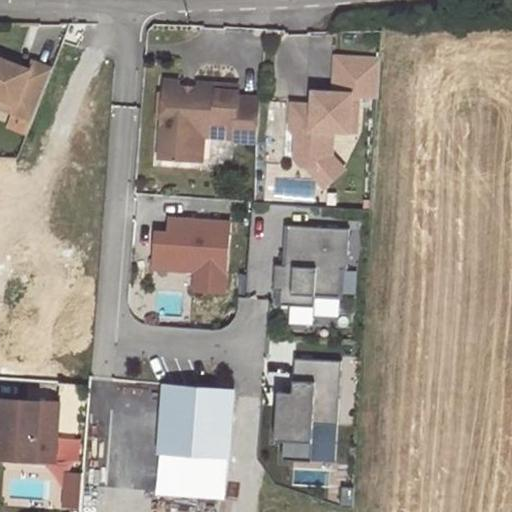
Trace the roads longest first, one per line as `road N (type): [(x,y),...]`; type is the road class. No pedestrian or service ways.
road 1 (residential): [(128,5),(102,339),(251,348)]
road 2 (unclassified): [(128,5),(275,0)]
road 3 (unclassified): [(0,4),(128,5)]
